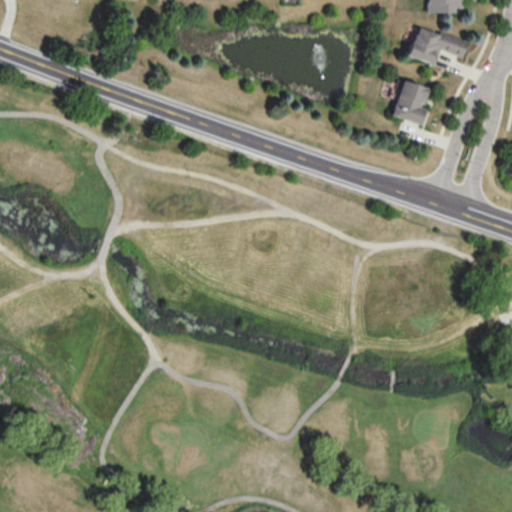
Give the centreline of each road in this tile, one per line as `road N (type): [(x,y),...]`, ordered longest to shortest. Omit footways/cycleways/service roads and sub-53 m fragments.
road 1 (tertiary): [(511,228),(0,47)]
road 2 (residential): [(493,84),(471,105),(433,203)]
road 3 (residential): [(464,213),(493,84)]
